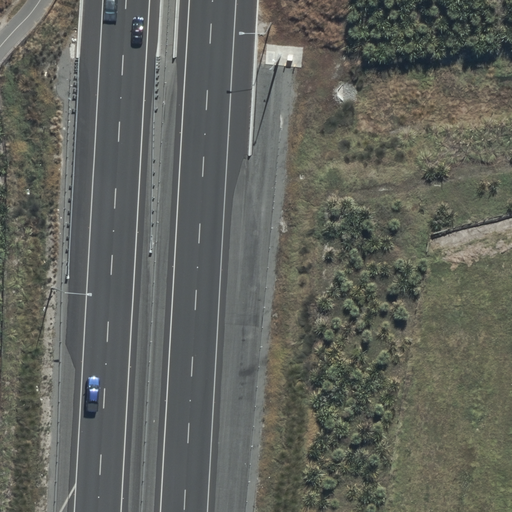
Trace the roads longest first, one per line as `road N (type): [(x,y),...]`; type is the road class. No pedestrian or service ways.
road 1 (motorway): [(97,511),(126,0)]
road 2 (motorway): [(212,0),(184,511)]
